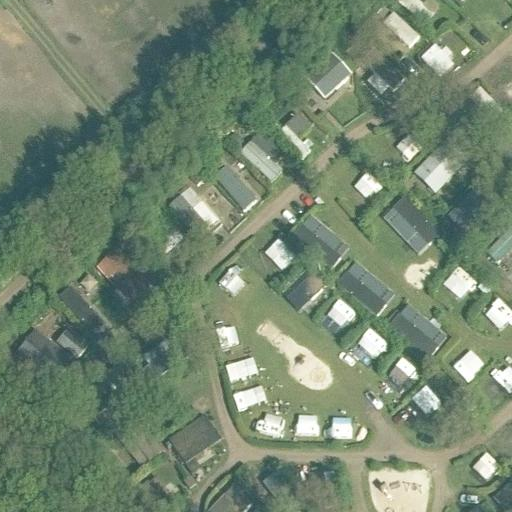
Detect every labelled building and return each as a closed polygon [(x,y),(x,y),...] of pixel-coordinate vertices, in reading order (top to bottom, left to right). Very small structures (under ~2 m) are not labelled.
[(390,0),(422,28),(432,16),(414,0),(390,0)] [(288,123),(276,135),(288,147),(300,135),(288,123)] [(469,138),(463,144),(473,153),(479,147),(469,138)] [(470,162),(448,142),(415,178),(436,198),(470,162)] [(235,156),(258,180),(269,169),(246,145),(235,156)] [(205,172),(212,179),(222,170),(216,162),(205,172)] [(220,182),(234,197),(249,183),(236,168),(220,182)] [(199,187),(207,181),(201,174),(194,181),(199,187)] [(192,219),(213,210),(207,197),(186,206),(192,219)] [(300,252),(326,228),(317,219),(291,243),(300,252)] [(158,257),(180,243),(173,233),(152,248),(158,257)] [(409,235),(395,263),(407,269),(421,241),(409,235)] [(289,273),(298,265),(273,238),(264,247),(289,273)] [(345,268),(362,252),(353,244),(337,259),(345,268)] [(98,273),(117,294),(128,307),(130,309),(154,287),(123,251),(98,273)] [(455,265),(437,294),(449,302),(468,273),(455,265)] [(311,272),(295,288),(313,304),(328,289),(311,272)] [(351,294),(358,304),(386,285),(379,275),(351,294)] [(81,292),(71,297),(86,323),(96,318),(81,292)] [(487,301),(475,317),(485,324),(497,308),(487,301)] [(147,309),(141,302),(134,308),(140,316),(147,309)] [(381,325),(394,335),(412,312),(399,302),(381,325)] [(77,363),(90,348),(67,329),(55,344),(77,363)] [(451,343),(437,334),(428,346),(405,331),(398,342),(420,357),(424,350),(439,360),(451,343)] [(14,365),(6,358),(1,365),(8,371),(14,365)] [(433,432),(441,426),(426,404),(418,410),(433,432)] [(511,448),(501,460),(511,469),(511,467),(511,448)]
